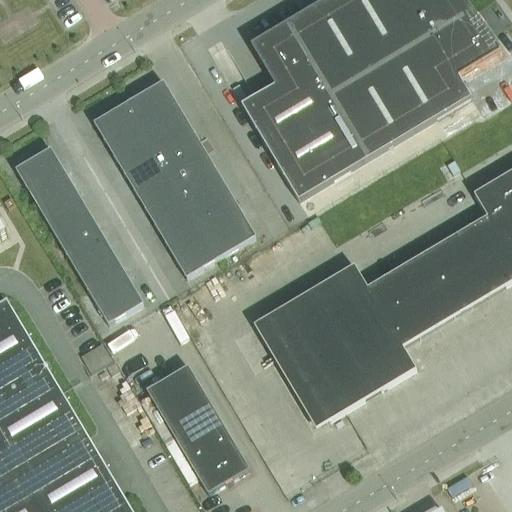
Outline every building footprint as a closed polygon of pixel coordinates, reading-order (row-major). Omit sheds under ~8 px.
[(438,124),(472,103),(471,100),(470,101),(461,87),(463,87),(459,80),(478,69),(479,70),(485,67),(484,65),(499,56),(492,47),(494,45),(482,28),(480,30),(459,0),(340,0),(335,3),(334,1),(329,4),(331,7),(317,16),(315,13),(310,15),(311,18),(276,38),(275,36),(269,40),(270,42),(254,52),(260,62),(259,62),(269,79),(270,78),(277,91),(276,91),(333,187),(438,124)] [(129,108),(140,125),(175,104),(174,104),(173,104),(166,92),(167,91),(164,87),(129,108)] [(263,146),(300,206),(333,187),(276,91),(273,93),(273,94),(260,103),(259,101),(255,103),(256,105),(246,111),(245,109),(244,110),(242,111),(263,146)] [(175,105),(175,104),(140,125),(150,142),(185,121),(183,117),(182,118),(174,106),(175,105)] [(105,146),(140,125),(129,108),(95,128),(97,133),(98,132),(106,145),(105,145),(105,146)] [(150,142),(160,160),(195,139),(195,138),(194,139),(187,126),(185,121),(150,142)] [(115,163),(150,142),(140,125),(105,146),(106,147),(107,146),(114,158),(113,159),(115,163)] [(195,139),(160,160),(170,177),(205,156),(203,152),(202,152),(195,140),(196,139),(195,139)] [(150,142),(115,163),(118,167),(119,167),(126,179),(125,180),(126,180),(160,160),(150,142)] [(17,175),(27,192),(62,172),(62,171),(61,171),(54,159),(55,158),(52,154),(17,175)] [(205,156),(170,177),(181,194),(216,173),(215,172),(214,173),(207,161),(208,160),(205,156)] [(133,193),(136,197),(170,177),(160,160),(126,180),(126,181),(127,180),(134,193),(133,193)] [(27,192),(37,210),(73,189),(70,184),(69,185),(62,173),(63,172),(62,172),(27,192)] [(181,194),(191,211),(226,190),(223,186),(223,187),(215,174),(216,174),(216,173),(181,194)] [(181,194),(170,177),(136,197),(138,202),(139,201),(147,213),(146,214),(146,215),(181,194)] [(366,405),(382,396),(417,375),(404,352),(506,291),(506,292),(511,288),(511,177),(505,182),(505,183),(498,187),(497,187),(475,200),(488,222),(454,243),(386,284),(386,283),(369,293),(355,271),(326,289),(322,291),(320,292),(320,293),(304,302),(268,323),(330,427),(349,416),(366,406),(366,405)] [(73,189),(37,210),(48,227),(83,206),(82,205),(81,206),(74,193),(75,193),(73,189)] [(228,194),(226,190),(191,211),(201,228),(236,208),(236,207),(235,207),(227,195),(228,194)] [(191,211),(181,194),(146,215),(147,215),(155,227),(154,228),(156,232),(191,211)] [(83,207),(83,206),(48,227),(58,244),(93,223),(91,219),(90,219),(82,207),(83,207)] [(201,228),(212,245),(246,225),(244,221),(243,221),(236,209),(237,208),(236,208),(201,228)] [(201,228),(191,211),(156,232),(159,236),(160,235),(167,248),(166,248),(167,249),(201,228)] [(96,227),(93,223),(58,244),(68,261),(103,240),(103,239),(102,240),(95,228),(96,227)] [(249,229),(246,225),(212,245),(222,263),(257,242),(256,241),(255,242),(248,229),(249,229)] [(212,245),(201,228),(167,249),(167,250),(168,249),(175,261),(174,262),(177,266),(212,245)] [(103,240),(68,261),(78,278),(114,257),(111,253),(110,254),(103,241),(104,241),(103,240)] [(222,263),(212,245),(177,266),(179,270),(180,270),(188,282),(187,283),(187,284),(222,263)] [(114,257),(78,278),(89,296),(124,275),(123,274),(122,274),(115,262),(116,262),(114,257)] [(124,275),(89,296),(99,313),(134,292),(132,288),(131,288),(123,276),(124,275)] [(134,292),(99,313),(109,330),(145,309),(144,308),(143,309),(136,296),(134,292)] [(0,511),(130,511),(13,315),(9,308),(0,313),(0,511)] [(103,349),(82,361),(92,378),(113,365),(103,349)] [(209,500),(251,475),(189,372),(175,380),(176,381),(162,389),(161,388),(148,397),(209,500)] [(419,511),(444,511),(437,498),(418,509),(419,511)]
